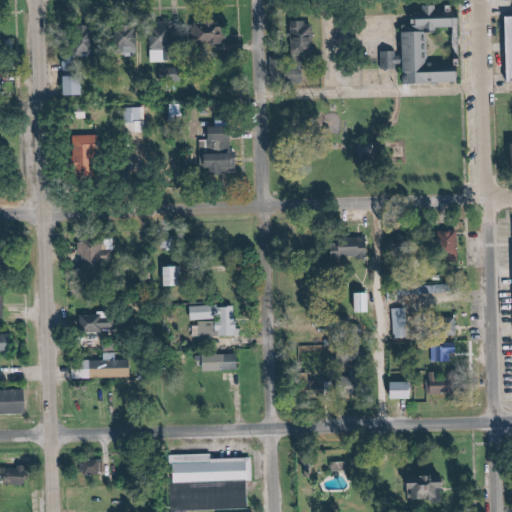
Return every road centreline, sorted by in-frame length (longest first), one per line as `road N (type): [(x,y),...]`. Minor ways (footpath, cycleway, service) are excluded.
road 1 (residential): [(495,511),(472,0)]
road 2 (residential): [(511,196),(0,217)]
road 3 (residential): [(272,511),(252,0)]
road 4 (tertiary): [(45,511),(27,0)]
road 5 (tertiary): [(44,436),(511,422)]
road 6 (residential): [(377,426),(364,205)]
